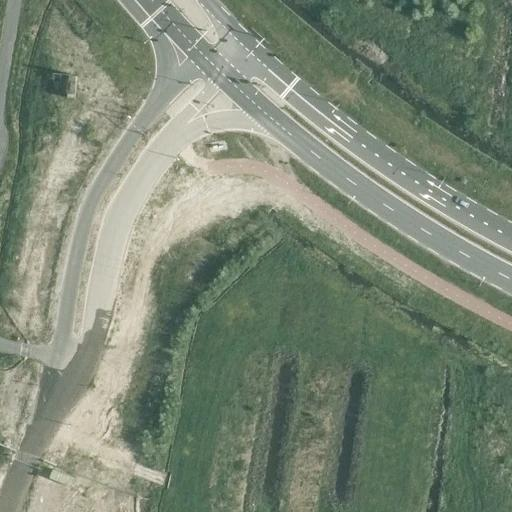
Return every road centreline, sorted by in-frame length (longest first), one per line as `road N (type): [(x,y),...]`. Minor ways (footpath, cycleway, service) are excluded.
road 1 (unclassified): [(202,61),(140,127),(84,219),(64,332),(69,371)]
road 2 (secondary): [(511,230),(426,183),(244,44)]
road 3 (secondary): [(269,121),(412,227),(511,282)]
road 4 (unclassified): [(69,371),(96,336),(129,202),(171,135)]
road 5 (tertiary): [(48,511),(69,371)]
